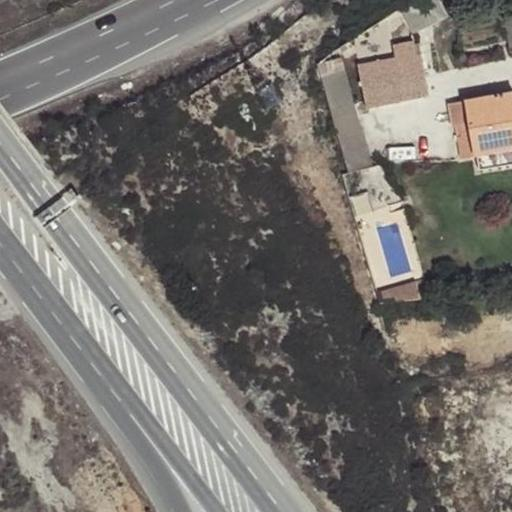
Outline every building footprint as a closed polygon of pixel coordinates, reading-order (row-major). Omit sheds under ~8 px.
[(440,0),(415,0),(399,8),(411,33),(448,15),(440,0)] [(509,40),(511,39),(511,6),(503,8),(509,40)] [(397,45),(399,55),(416,52),(414,41),(397,45)] [(366,100),(368,110),(415,100),(425,75),(420,54),(416,55),(416,52),(399,55),(358,64),(360,72),(366,100)] [(352,103),(366,100),(360,72),(343,75),(345,84),(352,103)] [(511,93),(449,104),(452,126),(456,126),(470,123),(475,157),(511,150),(511,93)] [(335,110),(353,171),(371,167),(353,105),(335,110)] [(349,173),(353,171),(335,110),(331,111),(349,173)] [(462,159),(475,157),(470,123),(456,126),(462,159)] [(389,298),(392,303),(421,299),(416,282),(387,291),(389,298)] [(380,304),(392,303),(389,298),(387,291),(377,293),(380,304)]
